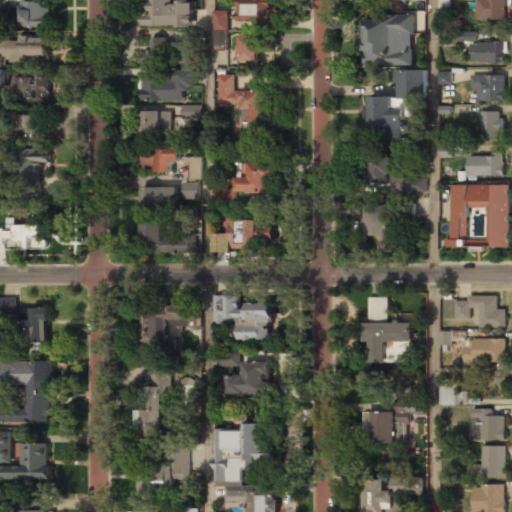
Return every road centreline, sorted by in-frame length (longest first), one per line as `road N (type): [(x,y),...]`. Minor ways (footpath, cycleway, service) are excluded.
road 1 (residential): [(511,274),(0,272)]
road 2 (residential): [(324,0),(324,495)]
road 3 (residential): [(98,0),(97,493)]
